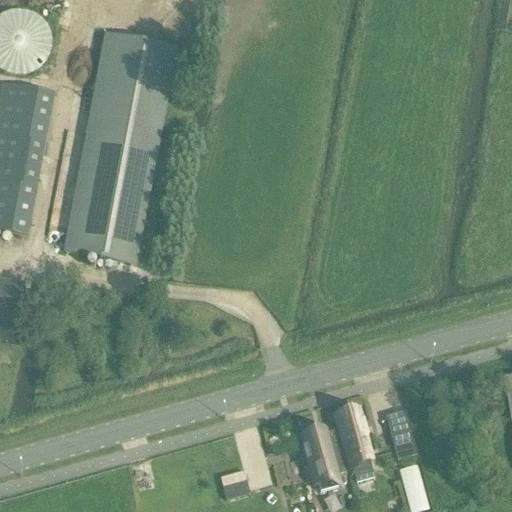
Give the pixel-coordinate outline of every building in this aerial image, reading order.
[(17,77),(22,77),(27,76),(31,74),(36,71),(40,68),(43,65),(46,60),(48,56),(49,51),(50,46),(50,41),(49,36),(47,31),(45,27),(41,23),(38,20),(34,17),(29,15),(24,13),(19,13),(14,13),(9,14),(4,16),(0,18),(0,71),(2,73),(7,75),(12,76),(17,77)] [(109,40),(96,109),(69,253),(131,264),(158,121),(171,52),(109,40)] [(0,234),(25,240),(53,97),(2,87),(0,99),(0,234)] [(0,322),(18,326),(24,287),(0,283),(0,322)] [(79,304),(100,305),(100,296),(80,294),(79,304)] [(511,434),(511,379),(502,382),(511,434)] [(339,432),(328,434),(334,455),(344,452),(350,473),(351,476),(372,470),(367,451),(371,450),(361,412),(335,419),(339,432)] [(339,476),(350,473),(344,452),(334,455),(328,434),(327,432),(302,438),(312,477),(316,476),(321,495),(343,489),(339,476)] [(409,432),(394,436),(398,452),(413,448),(409,432)]
